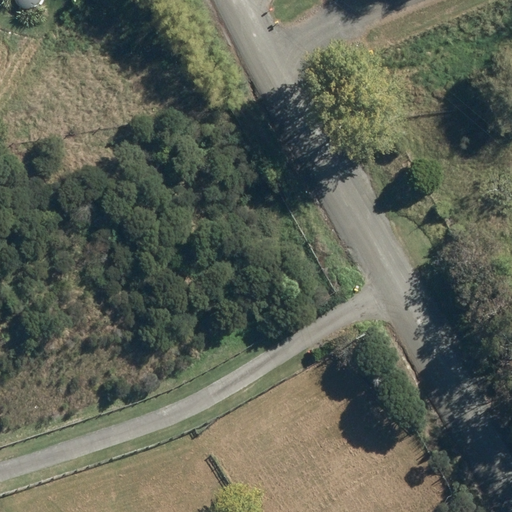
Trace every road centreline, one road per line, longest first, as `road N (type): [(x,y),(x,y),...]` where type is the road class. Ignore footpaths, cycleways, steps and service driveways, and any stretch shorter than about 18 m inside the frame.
road 1 (unclassified): [(239,0),(511,487)]
road 2 (unknown): [(392,280),(234,362),(0,454)]
